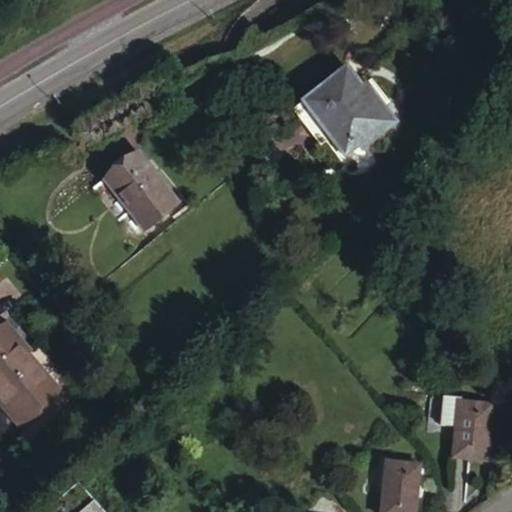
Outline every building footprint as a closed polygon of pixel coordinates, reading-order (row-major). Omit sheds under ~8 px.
[(347,65),(296,106),(328,146),(334,141),(346,157),(360,145),(365,149),(400,120),(374,88),(367,93),(347,65)] [(135,149),(105,175),(146,226),(178,200),(135,149)] [(0,324),(0,409),(14,426),(56,390),(0,324)] [(451,418),(468,419),(471,390),(472,380),(455,378),(451,418)] [(177,390),(169,398),(177,407),(186,399),(177,390)] [(506,393),(471,390),(468,419),(465,450),(502,452),(506,393)] [(424,511),(431,456),(396,453),(391,511),(409,511),(424,511)] [(82,467),(73,475),(79,481),(88,473),(82,467)]
